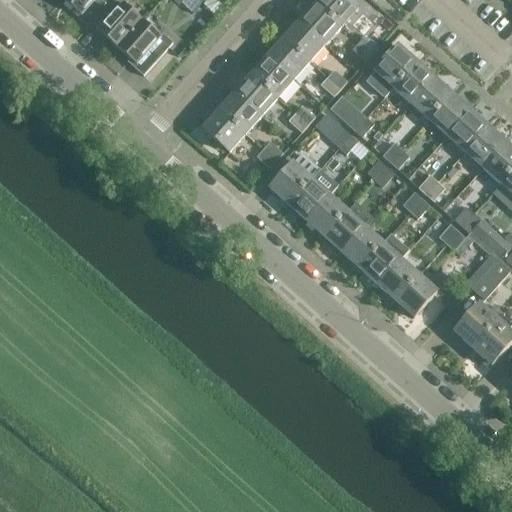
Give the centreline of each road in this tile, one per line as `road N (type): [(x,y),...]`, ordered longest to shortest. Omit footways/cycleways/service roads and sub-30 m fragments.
road 1 (residential): [(511,477),(142,138)]
road 2 (residential): [(142,138),(0,9)]
road 3 (residential): [(142,138),(271,0)]
